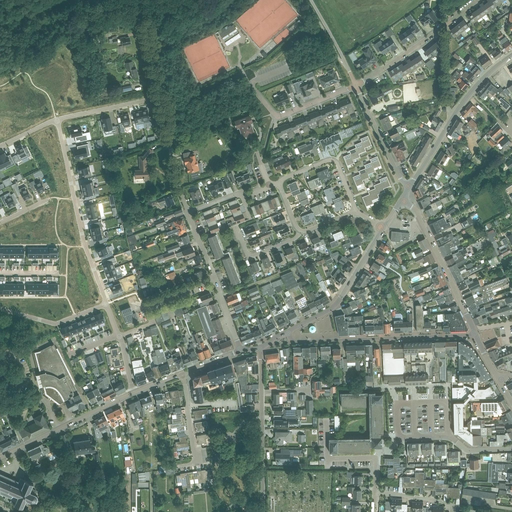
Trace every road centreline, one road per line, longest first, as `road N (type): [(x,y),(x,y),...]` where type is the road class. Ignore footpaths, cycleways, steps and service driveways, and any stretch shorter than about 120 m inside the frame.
road 1 (residential): [(287,331),(296,341),(474,333)]
road 2 (residential): [(106,303),(84,245),(56,119)]
road 3 (tertiary): [(407,187),(482,77),(511,56)]
road 4 (unclassified): [(474,333),(415,211),(401,202)]
road 5 (residential): [(477,0),(355,85)]
road 6 (tertiary): [(0,458),(133,392)]
road 7 (tertiary): [(287,331),(336,305),(381,230)]
road 8 (residential): [(355,85),(279,117),(242,72)]
road 9 (unclassified): [(263,511),(262,391)]
